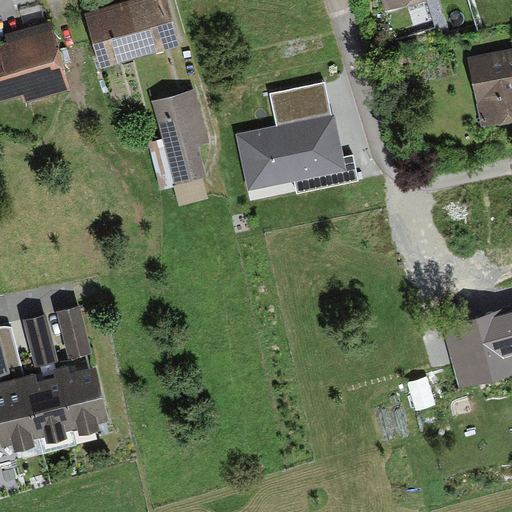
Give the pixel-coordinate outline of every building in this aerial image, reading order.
[(169,0),(149,0),(89,14),(99,60),(179,41),(169,0)] [(388,0),(392,15),(446,0),(388,0)] [(0,92),(75,76),(64,30),(0,45),(0,92)] [(511,43),(470,51),(484,121),(511,115),(511,43)] [(241,131),(251,181),(341,163),(325,85),(272,96),(278,123),(241,131)] [(199,93),(153,105),(174,186),(205,178),(197,148),(212,144),(199,93)] [(80,309),(59,314),(68,354),(89,349),(80,309)] [(48,317),(28,321),(35,362),(55,358),(48,317)] [(106,412),(93,364),(59,373),(72,421),(106,412)] [(72,421),(59,373),(26,381),(38,429),(72,421)] [(38,429),(26,381),(0,387),(0,422),(4,438),(38,429)]
